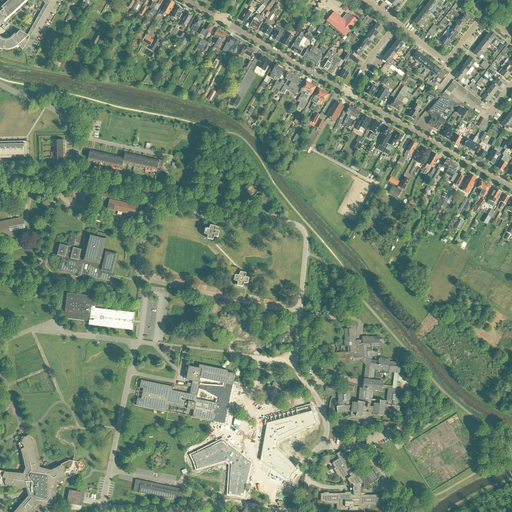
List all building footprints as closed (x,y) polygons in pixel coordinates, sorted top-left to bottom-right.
[(30,37),(27,35),(20,31),(12,39),(11,39),(11,40),(10,40),(9,40),(8,41),(7,41),(6,41),(5,41),(4,41),(3,40),(2,40),(1,40),(1,39),(0,38),(0,25),(4,30),(10,25),(4,22),(5,20),(5,21),(27,0),(8,0),(0,8),(0,48),(1,49),(3,50),(5,50),(6,50),(7,50),(8,50),(9,50),(10,50),(12,49),(13,49),(14,48),(15,48),(16,47),(17,47),(18,46),(18,45),(23,50),(30,37)] [(157,0),(153,8),(150,13),(154,16),(157,11),(155,9),(158,5),(160,6),(163,0),(157,0)] [(134,16),(137,11),(136,10),(140,3),(136,1),(132,9),(129,14),(134,16)] [(165,5),(160,15),(162,16),(164,13),(168,15),(174,4),(173,4),(173,3),(172,2),(171,3),(169,1),(166,6),(165,5)] [(429,2),(425,7),(431,12),(435,7),(429,2)] [(446,9),(445,9),(448,11),(452,6),(447,2),(444,7),(446,9)] [(264,3),(263,4),(257,11),(260,14),(267,5),(264,3)] [(180,13),(183,9),(180,8),(180,7),(179,6),(178,6),(177,6),(173,13),(171,17),(176,20),(177,18),(179,19),(182,14),(180,13)] [(452,13),(457,17),(466,24),(469,19),(463,14),(461,17),(454,11),(456,8),(453,6),(449,12),(452,14),(452,13)] [(425,7),(421,12),(427,17),(431,12),(425,7)] [(254,14),(252,13),(247,10),(245,13),(244,13),(243,16),(244,16),(241,21),(245,23),(247,20),(250,16),(252,17),(254,14)] [(180,25),(184,27),(185,28),(193,15),(190,14),(190,13),(189,12),(188,12),(187,12),(180,25)] [(421,12),(418,16),(424,21),(427,17),(421,12)] [(327,21),(345,36),(352,28),(351,27),(357,21),(351,16),(345,22),(334,13),(327,21)] [(250,26),(254,29),(261,16),(258,15),(258,16),(257,15),(255,18),(254,18),(250,26)] [(261,16),(254,29),(258,31),(262,23),(261,22),(263,18),(261,16)] [(424,21),(418,16),(414,21),(420,26),(422,24),(426,27),(428,24),(424,21)] [(458,21),(456,24),(462,29),(466,24),(457,17),(456,19),(458,21)] [(192,30),(192,31),(196,33),(203,21),(200,19),(200,18),(198,18),(197,18),(193,25),(192,26),(191,29),(192,30)] [(264,28),(265,29),(262,33),(265,34),(265,35),(267,36),(268,36),(272,29),(269,27),(272,23),(267,20),(264,24),(266,25),(264,28)] [(447,25),(449,26),(458,33),(462,29),(456,24),(454,26),(449,23),(447,25)] [(200,35),(206,38),(209,33),(210,34),(214,27),(211,26),(211,25),(210,24),(209,25),(209,24),(205,30),(203,29),(200,35)] [(377,24),(373,28),(379,33),(383,28),(377,24)] [(274,34),(275,34),(272,39),(275,40),(275,41),(277,42),(277,41),(278,42),(282,34),(284,31),(282,29),(276,26),(274,30),(276,31),(274,34)] [(451,30),(448,33),(455,38),(458,33),(449,26),(448,28),(451,30)] [(437,31),(432,27),(428,33),(433,37),(437,31)] [(373,28),(369,33),(375,38),(379,33),(373,28)] [(213,44),(215,45),(216,45),(223,32),(222,32),(222,31),(219,30),(218,30),(214,37),(216,38),(213,44)] [(304,37),(295,52),(300,55),(305,46),(303,45),(306,39),(311,41),(315,35),(308,31),(304,37)] [(179,45),(182,48),(190,34),(186,32),(179,45)] [(224,33),(223,32),(216,45),(215,45),(214,48),(221,52),(221,51),(225,46),(221,44),(222,42),(223,42),(227,35),(227,34),(224,32),(224,33)] [(98,33),(93,40),(97,42),(101,35),(98,33)] [(293,36),(293,35),(291,34),(290,34),(288,33),(284,39),(282,44),(284,45),(284,46),(286,47),(286,46),(287,47),(293,36)] [(369,33),(366,38),(372,42),(375,38),(369,33)] [(444,34),(442,36),(451,43),(455,38),(448,33),(446,36),(444,34)] [(484,39),(490,43),(493,45),(496,40),(488,34),(484,39)] [(290,50),(295,52),(304,37),(300,35),(298,38),(295,43),(290,50)] [(148,38),(146,36),(143,41),(151,45),(153,42),(148,39),(148,38)] [(451,43),(442,36),(441,38),(443,40),(441,43),(447,48),(451,43)] [(150,50),(154,52),(161,39),(157,37),(150,50)] [(221,51),(227,55),(229,52),(232,46),(233,46),(237,40),(233,38),(229,44),(226,43),(225,46),(221,51)] [(366,38),(362,43),(368,47),(372,42),(366,38)] [(199,44),(197,49),(202,52),(203,49),(202,49),(203,47),(204,47),(207,42),(202,39),(199,44)] [(484,39),(481,43),(487,48),(490,43),(484,39)] [(232,57),(241,42),(237,40),(233,46),(232,46),(229,52),(227,55),(232,57)] [(398,40),(394,45),(401,51),(403,48),(402,47),(404,45),(398,40)] [(362,43),(358,47),(364,52),(368,47),(362,43)] [(481,43),(477,48),(483,53),(487,48),(481,43)] [(394,45),(390,49),(396,54),(398,51),(400,53),(401,51),(394,45)] [(303,57),(308,60),(315,47),(312,46),(309,51),(307,50),(303,57)] [(316,55),(312,62),(317,65),(321,58),(319,57),(321,53),(324,54),(327,49),(321,46),(319,50),(316,55)] [(308,60),(312,62),(316,55),(319,50),(317,49),(315,47),(308,60)] [(364,52),(358,47),(355,52),(360,57),(364,52)] [(238,54),(243,57),(244,54),(251,57),(254,51),(247,48),(246,49),(244,48),(243,50),(242,49),(238,54)] [(483,53),(477,48),(473,53),(479,58),(481,55),(486,58),(487,56),(483,53)] [(390,49),(386,54),(392,59),(396,54),(390,49)] [(323,68),(327,71),(330,67),(331,64),(334,58),(336,56),(337,54),(332,51),(331,53),(329,51),(324,58),(328,60),(327,62),(325,62),(324,64),(325,65),(323,68)] [(414,61),(416,63),(422,55),(417,51),(413,57),(416,60),(414,61)] [(330,67),(327,71),(332,74),(336,67),(337,65),(338,66),(340,62),(341,59),(345,62),(349,55),(346,53),(342,59),(336,56),(334,58),(331,64),(330,67)] [(396,72),(402,77),(404,74),(399,69),(398,70),(392,65),(392,66),(389,64),(392,59),(386,54),(383,59),(387,62),(385,65),(390,68),(389,69),(393,72),(394,70),(396,72)] [(358,61),(351,55),(349,58),(352,60),(357,64),(359,61),(358,61)] [(419,62),(422,65),(427,59),(422,55),(416,63),(418,64),(419,62)] [(268,67),(271,62),(268,60),(265,58),(262,56),(259,61),(261,63),(259,68),(265,71),(268,66),(268,67)] [(470,57),(466,62),(472,67),(474,69),(475,67),(473,65),(476,62),(470,57)] [(423,69),(425,70),(432,62),(427,59),(422,65),(425,67),(423,69)] [(249,61),(244,70),(247,71),(252,63),(249,61)] [(429,70),(432,72),(436,66),(432,62),(425,70),(428,72),(429,70)] [(466,62),(462,67),(468,72),(472,67),(466,62)] [(501,67),(504,69),(510,74),(511,71),(511,67),(508,65),(504,62),(501,67)] [(275,76),(281,66),(277,64),(271,74),(272,74),(270,78),(273,80),(275,76)] [(285,69),(281,66),(275,76),(279,78),(285,69)] [(342,72),(339,77),(341,78),(341,79),(343,80),(344,80),(347,76),(348,76),(349,74),(348,74),(349,73),(346,71),(348,67),(345,66),(341,72),(342,72)] [(436,76),(441,70),(436,66),(432,72),(434,74),(432,77),(434,79),(436,76)] [(462,67),(458,72),(468,79),(469,77),(467,75),(469,73),(468,72),(462,67)] [(510,74),(504,69),(500,74),(506,79),(510,74)] [(441,70),(436,76),(441,80),(446,74),(441,70)] [(468,79),(458,72),(455,77),(461,81),(463,78),(466,81),(468,79)] [(285,84),(287,85),(288,83),(290,84),(294,76),(289,73),(285,79),(288,80),(285,84)] [(380,82),(384,85),(385,83),(388,78),(384,75),(380,82)] [(291,86),(295,88),(292,93),(295,95),(298,90),(299,88),(297,86),(300,80),(299,79),(298,78),(297,78),(294,76),(290,84),(288,83),(287,85),(286,85),(289,87),(288,88),(289,89),(291,86)] [(489,81),(493,84),(499,88),(503,84),(497,79),(495,81),(491,78),(489,81)] [(271,92),(273,93),(276,89),(280,83),(277,81),(271,92)] [(301,95),(303,97),(304,97),(311,84),(306,81),(301,89),(301,90),(301,91),(302,92),(301,95)] [(365,93),(372,97),(378,86),(375,84),(374,86),(370,83),(365,93)] [(302,99),(300,103),(298,107),(303,110),(307,102),(306,101),(308,96),(307,96),(309,93),(311,95),(315,87),(311,84),(304,97),(303,97),(302,99)] [(493,84),(489,88),(495,93),(499,88),(493,84)] [(470,93),(473,95),(474,97),(476,94),(473,92),(477,87),(475,85),(471,90),(469,92),(470,93)] [(382,101),(389,89),(384,86),(381,89),(376,98),(379,99),(379,100),(381,101),(382,101)] [(484,88),(482,90),(492,98),(495,93),(489,88),(487,91),(484,88)] [(317,104),(324,92),(319,89),(315,97),(317,98),(310,109),(313,111),(317,104)] [(404,97),(407,93),(407,92),(402,89),(396,100),(394,98),(390,105),(391,106),(391,107),(392,108),(393,107),(394,108),(402,96),(404,98),(404,97)] [(211,101),(216,92),(212,90),(207,99),(211,101)] [(430,95),(436,99),(440,94),(433,90),(430,95)] [(492,98),(482,90),(480,93),(484,95),(482,98),(488,103),(492,98)] [(329,95),(324,92),(317,104),(319,106),(322,101),(324,102),(329,95)] [(235,108),(241,98),(236,95),(230,105),(235,108)] [(402,96),(394,108),(396,109),(396,110),(398,111),(398,110),(399,111),(403,104),(401,103),(404,98),(402,96)] [(440,115),(451,101),(442,96),(428,112),(431,115),(432,114),(433,117),(432,119),(431,118),(428,124),(437,130),(441,124),(443,126),(446,121),(440,117),(440,119),(437,118),(439,115),(440,115)] [(412,109),(408,116),(412,118),(412,119),(413,120),(414,119),(414,120),(418,113),(416,112),(422,103),(417,101),(415,104),(412,107),(411,109),(412,109)] [(326,116),(335,122),(344,106),(337,102),(333,109),(331,108),(326,116)] [(456,112),(463,117),(467,111),(459,106),(456,112)] [(344,121),(347,123),(355,110),(349,107),(346,113),(349,114),(344,121)] [(355,110),(347,123),(345,127),(348,128),(353,120),(352,120),(354,117),(357,119),(360,113),(355,110)] [(315,125),(320,115),(315,113),(310,122),(315,125)] [(361,120),(360,121),(359,120),(354,129),(358,131),(360,127),(365,130),(370,119),(369,118),(368,117),(366,116),(365,116),(363,116),(361,120)] [(315,126),(321,129),(325,122),(319,119),(315,126)] [(511,125),(511,124),(505,120),(501,124),(507,129),(509,127),(511,129),(511,127),(511,125)] [(369,139),(374,142),(379,133),(376,132),(379,127),(378,127),(380,124),(375,121),(370,131),(372,132),(369,139)] [(445,132),(442,136),(445,137),(445,138),(446,139),(447,139),(448,139),(454,128),(448,125),(444,131),(445,132)] [(385,136),(379,145),(384,148),(388,142),(387,142),(391,136),(389,134),(391,130),(386,127),(382,134),(385,136)] [(460,137),(461,134),(457,132),(454,137),(455,138),(453,142),(455,144),(456,144),(457,145),(458,145),(462,138),(460,137)] [(387,144),(393,147),(396,142),(398,143),(402,136),(397,133),(393,139),(391,138),(387,144)] [(466,147),(468,148),(475,137),(473,135),(471,139),(470,141),(467,139),(463,145),(464,146),(466,148),(466,147)] [(475,137),(468,148),(471,150),(470,150),(473,152),(473,151),(474,152),(478,145),(474,143),(475,142),(476,142),(478,138),(475,137)] [(412,141),(405,153),(404,155),(405,155),(404,158),(401,157),(398,162),(402,164),(409,153),(411,154),(417,144),(416,144),(416,143),(415,142),(414,142),(412,141)] [(313,145),(309,143),(304,152),(308,154),(313,145)] [(486,150),(485,149),(486,147),(481,144),(476,153),(478,154),(477,156),(483,160),(487,153),(485,152),(486,150)] [(384,153),(388,156),(393,148),(388,145),(384,153)] [(415,157),(418,159),(416,162),(423,165),(430,152),(427,151),(427,150),(425,149),(424,149),(423,148),(420,154),(417,152),(415,157)] [(495,148),(493,150),(490,154),(491,155),(488,161),(493,164),(499,153),(497,152),(498,150),(495,148)] [(87,162),(93,163),(96,152),(91,151),(91,150),(90,149),(87,149),(86,149),(85,155),(85,156),(89,157),(87,162)] [(502,171),(503,171),(507,164),(505,163),(510,155),(504,151),(502,155),(503,156),(499,163),(500,164),(498,168),(500,170),(501,171),(502,171)] [(93,163),(99,165),(101,153),(96,152),(93,163)] [(99,165),(105,166),(107,155),(101,153),(99,165)] [(423,168),(426,169),(428,165),(432,167),(434,163),(438,156),(437,156),(437,155),(436,154),(435,155),(433,153),(431,157),(429,156),(423,168)] [(123,165),(128,166),(131,155),(125,154),(124,158),(123,165)] [(105,166),(110,167),(113,156),(107,155),(105,166)] [(128,166),(134,167),(137,156),(131,155),(128,166)] [(110,167),(116,169),(119,157),(113,156),(110,167)] [(134,167),(140,169),(142,157),(137,156),(134,167)] [(122,170),(123,165),(124,158),(119,157),(116,169),(122,170)] [(140,169),(145,170),(148,159),(142,157),(140,169)] [(145,170),(151,171),(154,160),(148,159),(145,170)] [(154,160),(151,171),(157,173),(158,167),(161,168),(162,167),(163,167),(163,166),(164,162),(164,161),(163,161),(163,160),(160,160),(159,160),(158,161),(154,160)] [(447,171),(451,164),(446,161),(442,168),(444,169),(442,173),(445,174),(447,171)] [(456,167),(451,164),(447,171),(452,174),(456,167)] [(198,196),(203,197),(209,167),(204,166),(198,196)] [(433,176),(431,180),(434,181),(436,178),(440,169),(438,167),(433,176)] [(453,183),(458,186),(464,177),(462,176),(463,174),(459,172),(453,183)] [(429,174),(423,184),(427,186),(433,176),(430,175),(429,174)] [(470,174),(468,179),(467,179),(461,190),(468,194),(474,183),(473,182),(476,178),(470,174)] [(391,176),(388,180),(397,185),(400,180),(391,176)] [(399,187),(404,189),(409,180),(404,177),(399,187)] [(225,181),(218,183),(220,190),(227,188),(227,186),(226,186),(225,181)] [(477,194),(479,195),(485,184),(484,183),(484,182),(482,181),(481,181),(477,188),(479,189),(477,194)] [(479,195),(478,196),(481,198),(482,197),(484,198),(490,186),(489,186),(489,185),(488,184),(487,184),(485,184),(479,195)] [(255,190),(250,185),(245,190),(250,195),(252,194),(251,193),(255,190)] [(389,193),(398,198),(401,191),(392,186),(389,193)] [(442,205),(446,206),(451,195),(454,196),(456,190),(450,187),(442,205)] [(487,203),(493,207),(495,203),(495,204),(499,197),(501,192),(495,188),(492,193),(491,193),(488,199),(489,200),(487,203)] [(267,195),(260,196),(261,203),(269,202),(268,200),(267,195)] [(503,203),(501,207),(499,209),(502,211),(509,197),(507,196),(507,195),(505,195),(501,201),(503,203)] [(463,209),(468,199),(465,198),(460,207),(457,212),(460,214),(461,212),(463,209)] [(474,211),(478,213),(485,201),(482,199),(479,203),(474,211)] [(135,205),(109,200),(107,209),(114,211),(135,215),(136,208),(135,208),(135,205)] [(458,230),(463,221),(458,218),(454,227),(458,230)] [(30,255),(24,240),(23,238),(23,237),(22,235),(23,235),(22,220),(14,220),(14,221),(8,222),(0,224),(4,234),(1,235),(3,242),(4,250),(7,250),(9,263),(16,263),(16,261),(18,261),(18,258),(22,257),(22,258),(30,255)] [(209,229),(207,228),(206,229),(205,229),(204,234),(205,234),(205,235),(208,235),(207,238),(208,238),(207,239),(213,240),(213,239),(214,237),(215,237),(217,237),(218,237),(219,232),(218,231),(216,230),(216,228),(216,226),(210,225),(210,226),(209,229)] [(60,245),(57,255),(60,256),(59,258),(62,259),(59,270),(78,274),(78,275),(82,276),(82,278),(86,279),(87,276),(99,279),(109,281),(111,276),(113,277),(114,273),(112,272),(116,254),(106,251),(105,253),(101,252),(106,234),(98,232),(96,237),(90,235),(85,256),(84,256),(83,254),(81,256),(79,255),(80,249),(75,248),(75,247),(73,247),(75,242),(75,239),(69,237),(67,245),(66,245),(65,246),(60,245)] [(249,278),(248,278),(245,277),(246,274),(245,274),(246,273),(240,272),(240,273),(239,276),(236,275),(235,275),(235,277),(234,281),(235,281),(238,282),(237,284),(238,285),(237,286),(243,287),(243,286),(244,283),(247,284),(247,283),(248,284),(249,278)] [(96,297),(67,293),(64,319),(84,321),(84,319),(90,319),(89,324),(92,324),(92,325),(132,330),(133,325),(130,325),(131,318),(134,318),(134,313),(95,308),(96,297)] [(366,365),(364,382),(363,381),(362,387),(360,387),(359,401),(358,401),(358,403),(352,402),(349,402),(349,400),(350,400),(349,389),(338,390),(339,406),(337,406),(337,413),(338,413),(338,412),(347,411),(351,412),(350,416),(356,416),(356,418),(361,419),(362,411),(366,411),(366,412),(373,413),(372,415),(384,416),(385,408),(391,409),(391,411),(399,412),(398,413),(399,413),(400,406),(397,406),(399,390),(388,389),(387,401),(385,401),(371,399),(372,390),(382,391),(383,382),(381,381),(382,371),(399,373),(400,365),(399,365),(399,363),(389,362),(389,360),(379,359),(379,362),(373,362),(371,362),(367,356),(366,351),(371,351),(371,349),(371,348),(382,347),(382,343),(383,343),(383,339),(379,339),(379,337),(368,338),(368,337),(362,337),(362,340),(356,340),(355,337),(357,337),(355,337),(355,326),(351,326),(351,325),(347,325),(347,329),(345,329),(345,340),(344,340),(345,346),(348,346),(348,353),(345,353),(345,351),(344,351),(344,353),(334,354),(334,357),(333,357),(333,361),(337,361),(337,364),(348,363),(348,364),(354,363),(353,360),(360,360),(366,365)] [(136,406),(168,412),(170,405),(194,410),(192,417),(214,422),(216,413),(214,413),(214,410),(216,411),(218,403),(197,399),(200,382),(199,382),(200,378),(233,385),(235,374),(228,372),(228,371),(199,365),(199,367),(195,366),(195,367),(189,366),(186,380),(192,381),(192,384),(188,384),(188,386),(191,387),(190,394),(173,391),(173,387),(141,380),(139,388),(143,389),(141,399),(137,398),(136,406)] [(264,434),(260,460),(287,480),(292,474),(297,469),(276,448),(277,442),(284,438),(293,434),(311,426),(316,423),(313,415),(311,411),(266,423),(265,428),(264,434)] [(20,442),(19,443),(24,468),(23,473),(0,470),(0,486),(25,489),(27,495),(12,511),(34,511),(38,507),(49,506),(51,506),(53,505),(52,503),(54,503),(56,484),(77,474),(77,472),(80,468),(77,462),(69,460),(51,469),(40,467),(34,441),(28,435),(22,437),(20,442)] [(401,440),(403,443),(412,438),(410,435),(401,440)] [(222,441),(191,456),(194,462),(196,470),(225,461),(230,465),(228,495),(236,495),(243,497),(251,464),(222,441)] [(343,480),(343,481),(345,481),(345,480),(347,479),(350,484),(351,492),(345,492),(345,493),(329,494),(329,492),(324,492),(324,494),(321,494),(321,504),(324,504),(324,505),(329,505),(329,504),(337,504),(337,507),(337,511),(364,511),(364,507),(366,507),(366,505),(380,505),(380,501),(379,501),(379,495),(361,495),(361,487),(360,487),(360,485),(361,485),(361,484),(364,482),(364,488),(372,488),(370,485),(379,479),(373,468),(364,474),(363,474),(363,478),(361,480),(355,470),(359,468),(356,462),(352,465),(351,466),(347,460),(348,459),(344,452),(341,454),(340,452),(336,454),(339,458),(334,462),(333,462),(332,464),(333,464),(335,468),(334,469),(339,478),(340,477),(343,480)] [(133,492),(179,501),(182,489),(136,480),(133,492)] [(81,498),(82,492),(69,490),(67,503),(69,504),(68,509),(81,511),(81,506),(82,506),(84,498),(81,498)]
